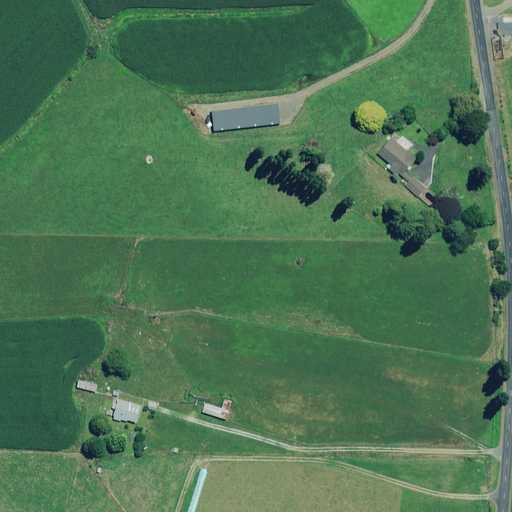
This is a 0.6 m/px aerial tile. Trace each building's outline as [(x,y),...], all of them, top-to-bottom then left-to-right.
[(279,124),(276,104),(210,112),(212,132),(279,124)] [(407,152),(412,146),(412,145),(402,136),(400,139),(396,143),(390,138),(387,141),(377,154),(389,163),(386,167),(395,175),(396,173),(407,182),(404,185),(418,197),(425,188),(411,177),(410,178),(403,172),(406,168),(409,165),(415,158),(413,156),(407,152)] [(96,385),(77,381),(76,388),(94,392),(96,385)] [(223,399),(220,409),(204,404),(202,413),(225,420),(227,415),(231,402),(223,399)] [(115,409),(114,411),(112,419),(119,421),(120,420),(126,422),(127,421),(135,423),(140,406),(117,400),(115,405),(112,404),(111,408),(115,409)] [(156,404),(148,402),(146,408),(154,410),(156,404)]
